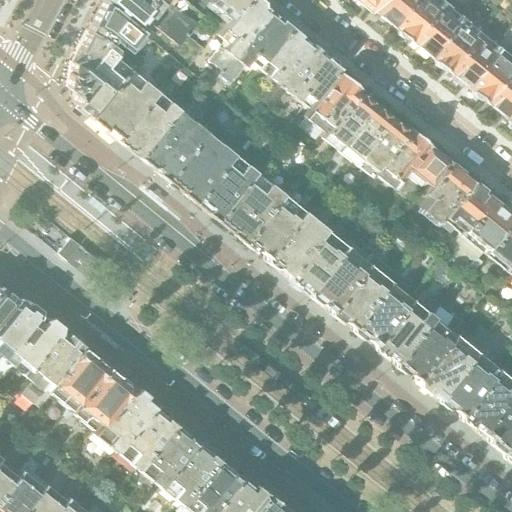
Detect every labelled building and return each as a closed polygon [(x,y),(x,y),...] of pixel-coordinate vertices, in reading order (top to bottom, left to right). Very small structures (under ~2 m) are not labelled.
[(84,115),(123,68),(146,40),(147,39),(99,0),(67,62),(63,87),(71,94),(70,103),(84,115)] [(174,44),(182,34),(157,15),(152,11),(139,0),(99,0),(147,39),(142,35),(150,25),(174,44)] [(187,6),(179,0),(139,0),(152,11),(157,15),(182,34),(198,15),(187,6)] [(242,0),(208,0),(201,10),(221,26),(242,0)] [(257,1),(256,0),(242,0),(221,26),(212,36),(221,44),(207,61),(217,70),(233,52),(265,12),(257,5),(257,1)] [(370,10),(377,0),(351,0),(367,13),(370,10)] [(387,25),(407,0),(377,0),(370,10),(387,25)] [(401,40),(405,40),(437,1),(436,0),(407,0),(387,25),(395,32),(396,36),(401,40)] [(425,56),(457,17),(437,1),(405,40),(425,56)] [(252,68),(287,25),(278,17),(273,18),(265,12),(233,52),(217,70),(211,77),(204,86),(214,94),(222,86),(243,60),(252,68)] [(442,70),(443,70),(475,32),(457,17),(425,56),(433,62),(433,66),(438,70),(442,70)] [(252,68),(271,83),(285,66),(299,69),(314,51),(296,37),(296,32),(287,25),(252,68)] [(461,85),(493,46),(475,32),(443,70),(461,85)] [(480,100),(511,61),(493,46),(461,85),(470,92),(471,96),(475,100),(480,100)] [(261,102),(260,103),(267,108),(268,109),(282,92),(301,107),(336,65),(326,57),(321,57),(314,51),(299,69),(285,66),(271,83),(272,83),(258,99),(261,102)] [(480,100),(498,115),(511,98),(511,61),(480,100)] [(111,138),(150,91),(123,68),(84,115),(83,116),(111,138)] [(316,136),(317,136),(354,91),(356,89),(336,73),(300,117),(319,133),(316,136)] [(133,157),(172,108),(150,91),(111,138),(111,139),(122,148),(123,148),(128,147),(135,153),(133,156),(132,155),(131,156),(133,157)] [(334,150),(371,105),(354,91),(317,136),(334,150)] [(511,98),(498,115),(507,122),(507,127),(511,130),(511,98)] [(350,163),(387,118),(371,105),(334,150),(350,163)] [(161,179),(200,131),(172,108),(133,157),(145,166),(146,166),(151,166),(155,169),(152,173),(161,179)] [(263,113),(254,124),(261,130),(271,119),(263,113)] [(364,175),(402,130),(387,118),(350,163),(364,175)] [(402,130),(364,175),(366,177),(369,173),(389,189),(406,168),(404,177),(418,188),(426,184),(428,186),(447,163),(424,145),(425,144),(407,131),(405,133),(402,130)] [(188,202),(227,153),(200,131),(161,179),(175,191),(188,202)] [(188,202),(210,219),(249,171),(257,162),(262,156),(258,153),(245,168),(227,153),(188,202)] [(440,215),(439,214),(465,182),(456,174),(458,172),(447,163),(428,186),(423,191),(432,198),(421,212),(434,222),(440,215)] [(237,242),(276,194),(249,171),(210,219),(237,242)] [(459,237),(489,200),(479,191),(480,189),(471,181),(469,183),(467,181),(465,182),(439,214),(440,215),(452,225),(449,229),(457,236),(459,237)] [(262,256),(298,211),(276,194),(237,242),(249,251),(254,250),(262,256)] [(302,206),(309,199),(308,198),(305,195),(298,203),(302,206)] [(464,242),(478,253),(509,216),(507,214),(509,212),(499,205),(498,207),(489,200),(459,237),(457,236),(453,241),(446,249),(444,251),(450,255),(457,246),(460,248),(464,242)] [(325,223),(333,212),(328,208),(320,218),(325,223)] [(276,268),(283,274),(319,228),(298,211),(262,256),(262,262),(270,269),(276,268)] [(500,271),(511,255),(511,218),(509,216),(478,253),(500,271)] [(305,292),(341,246),(319,228),(283,274),(285,280),(291,285),(297,285),(305,292)] [(416,242),(423,233),(417,228),(410,237),(416,242)] [(446,249),(453,241),(449,238),(442,246),(446,249)] [(67,239),(55,255),(83,278),(84,277),(87,280),(99,265),(67,239)] [(326,309),(363,264),(341,246),(305,292),(305,297),(314,304),(319,303),(326,309)] [(341,321),(348,326),(384,281),(392,273),(370,255),(363,264),(326,309),(327,314),(335,321),(341,321)] [(511,255),(500,271),(511,280),(511,255)] [(472,273),(480,263),(474,259),(466,268),(472,273)] [(436,262),(428,273),(435,279),(444,268),(436,262)] [(493,290),(501,281),(496,276),(487,286),(493,290)] [(113,302),(123,290),(109,279),(99,291),(113,302)] [(370,344),(406,299),(384,281),(348,326),(348,332),(357,339),(362,338),(370,344)] [(0,312),(10,300),(5,296),(6,293),(0,287),(0,312)] [(0,374),(9,364),(0,356),(33,315),(34,309),(24,301),(19,303),(12,298),(10,300),(0,312),(0,374)] [(384,356),(391,362),(428,317),(406,299),(370,344),(371,351),(377,355),(384,356)] [(21,374),(54,332),(55,326),(45,318),(40,320),(33,315),(0,356),(9,364),(21,374)] [(413,379),(450,334),(428,317),(391,362),(391,367),(400,374),(405,373),(413,379)] [(434,398),(471,352),(476,346),(487,333),(478,326),(470,336),(469,335),(462,345),(450,334),(413,379),(413,384),(422,391),(427,391),(434,397),(434,398)] [(18,394),(30,403),(77,347),(78,345),(64,333),(61,337),(54,332),(21,374),(29,380),(18,394)] [(74,399),(101,367),(99,366),(98,362),(95,359),(92,357),(88,356),(77,347),(30,403),(36,408),(50,392),(55,396),(61,389),(74,399)] [(448,408),(456,414),(493,370),(500,361),(491,354),(483,362),(471,352),(434,398),(435,402),(443,409),(448,408)] [(92,430),(126,388),(124,386),(123,382),(117,376),(113,377),(101,367),(74,399),(67,409),(61,416),(64,419),(66,417),(72,413),(92,430)] [(470,426),(477,432),(511,389),(511,385),(493,370),(456,414),(458,421),(463,425),(470,426)] [(112,449),(147,406),(140,401),(140,395),(131,388),(126,388),(92,430),(91,432),(112,449)] [(511,464),(511,389),(477,432),(485,438),(485,443),(511,464)] [(112,449),(134,467),(169,424),(161,418),(161,413),(153,405),(147,406),(112,449)] [(156,485),(191,442),(183,436),(183,430),(174,423),(169,424),(134,467),(156,485)] [(156,485),(177,503),(189,489),(212,459),(205,453),(205,448),(196,441),(191,442),(156,485)] [(177,503),(188,511),(206,511),(225,489),(234,477),(227,471),(227,465),(218,458),(212,459),(189,489),(177,503)] [(0,465),(0,493),(13,476),(0,465)] [(18,470),(13,476),(0,493),(0,511),(18,511),(40,488),(19,472),(18,470)] [(243,511),(260,492),(239,476),(234,477),(225,489),(206,511),(243,511)] [(77,490),(84,482),(79,478),(73,486),(77,490)] [(70,489),(73,485),(69,481),(63,489),(60,492),(65,495),(70,489)] [(51,511),(61,500),(42,485),(40,488),(18,511),(51,511)] [(278,511),(281,509),(260,492),(243,511),(278,511)] [(79,511),(65,500),(64,500),(62,502),(61,500),(51,511),(79,511)]
